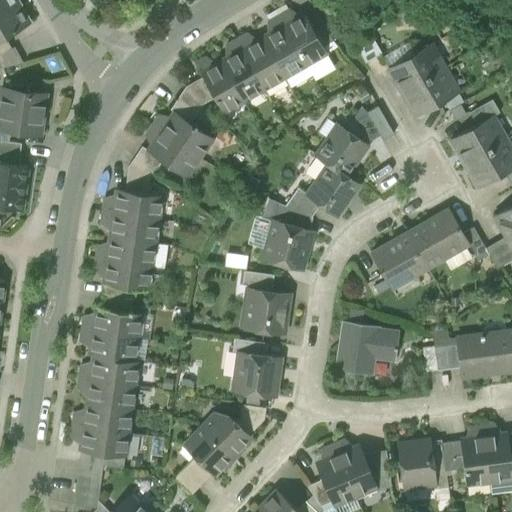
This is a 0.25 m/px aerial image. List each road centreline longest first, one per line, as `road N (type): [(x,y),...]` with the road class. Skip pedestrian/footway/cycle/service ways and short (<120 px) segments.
road 1 (residential): [(310,410),(331,265),(371,222),(428,181),(456,187)]
road 2 (residential): [(15,476),(51,250)]
road 3 (residential): [(310,410),(436,408),(511,397)]
road 4 (residential): [(51,250),(108,94)]
road 5 (residential): [(231,0),(167,39),(108,94)]
road 6 (residential): [(220,511),(310,410)]
